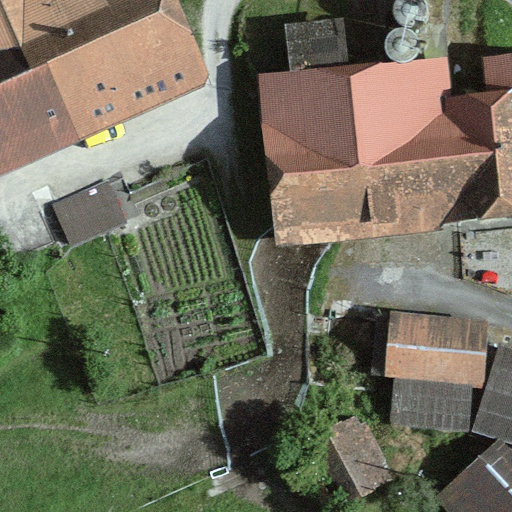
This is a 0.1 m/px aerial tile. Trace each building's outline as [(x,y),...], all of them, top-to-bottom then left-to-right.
[(0,149),(188,64),(158,0),(23,0),(31,17),(0,30),(0,149)] [(511,194),(511,65),(490,68),(494,108),(449,112),(444,58),(389,63),(390,72),(266,84),(279,217),(511,194)] [(59,205),(77,242),(125,218),(107,181),(59,205)] [(469,421),(472,378),(483,379),(486,325),(372,318),(368,372),(402,374),(399,416),(469,421)] [(511,366),(499,362),(478,426),(511,437),(511,366)] [(388,480),(358,417),(328,431),(359,494),(388,480)] [(300,444),(330,507),(359,494),(328,431),(300,444)] [(442,502),(451,511),(511,511),(511,492),(485,463),(442,502)]
